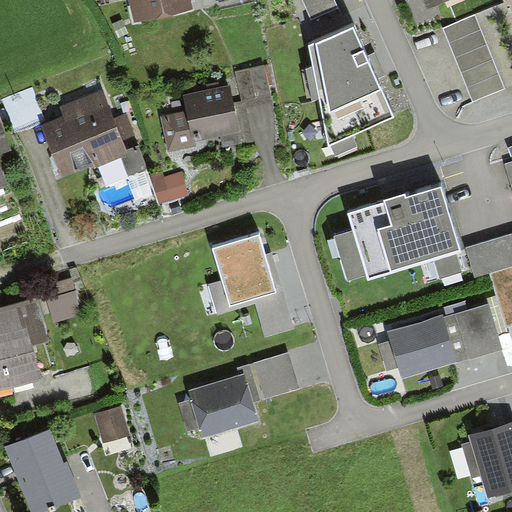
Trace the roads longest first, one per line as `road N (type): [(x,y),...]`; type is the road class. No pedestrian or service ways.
road 1 (residential): [(289,193),(347,392),(362,415),(383,420),(511,382)]
road 2 (residential): [(0,274),(289,193)]
road 3 (residential): [(440,146),(379,0)]
road 4 (residential): [(289,193),(440,146)]
